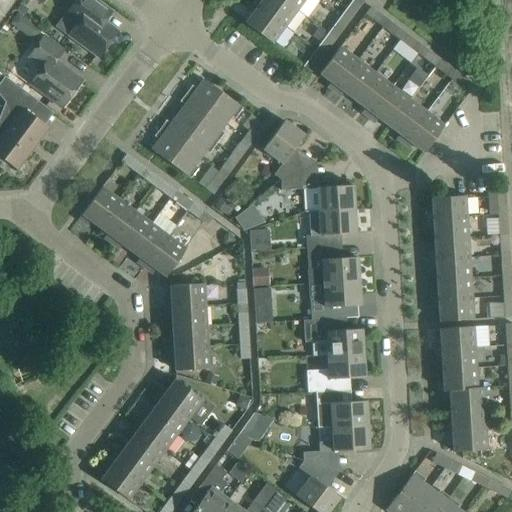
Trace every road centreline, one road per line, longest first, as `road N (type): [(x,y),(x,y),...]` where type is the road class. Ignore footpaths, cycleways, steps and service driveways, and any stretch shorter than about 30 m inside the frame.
road 1 (residential): [(359,511),(394,459),(400,433),(381,167),(307,106),(271,97),(172,24)]
road 2 (residential): [(74,511),(75,446),(128,378),(134,357),(129,306),(17,209)]
road 3 (residential): [(17,209),(44,199),(172,24)]
